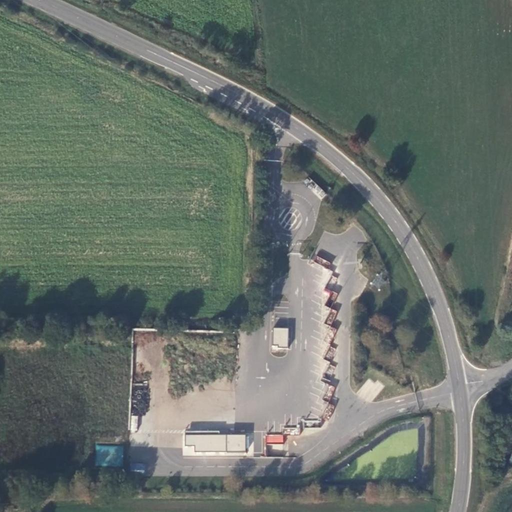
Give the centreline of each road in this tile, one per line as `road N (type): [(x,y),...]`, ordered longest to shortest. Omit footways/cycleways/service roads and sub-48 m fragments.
road 1 (secondary): [(39,0),(216,84),(323,150),(390,220),(417,264),(459,385)]
road 2 (secondary): [(459,385),(464,473),(457,511)]
